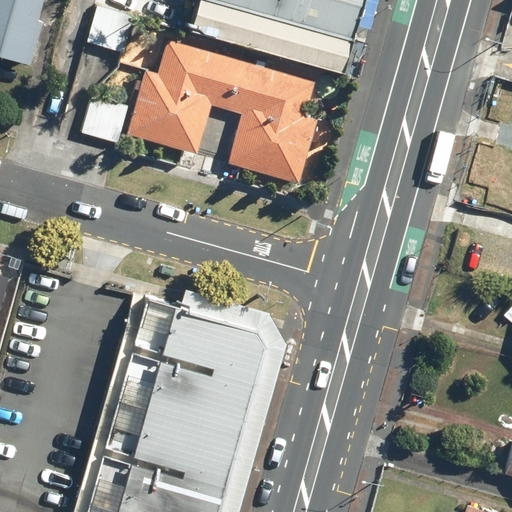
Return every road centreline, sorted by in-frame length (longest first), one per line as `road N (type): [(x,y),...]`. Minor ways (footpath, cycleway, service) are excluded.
road 1 (residential): [(0,186),(362,287)]
road 2 (primary): [(443,0),(362,287)]
road 3 (primary): [(362,287),(299,511)]
